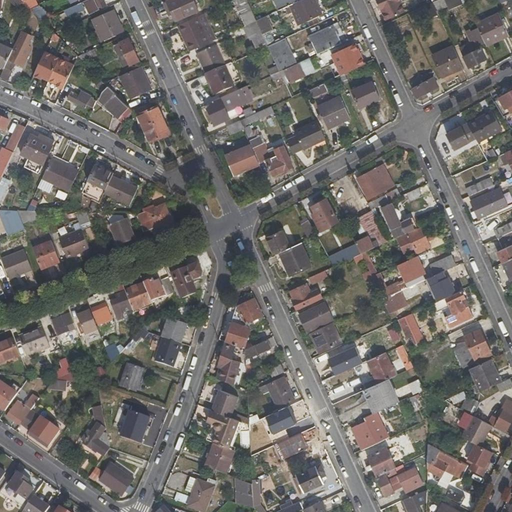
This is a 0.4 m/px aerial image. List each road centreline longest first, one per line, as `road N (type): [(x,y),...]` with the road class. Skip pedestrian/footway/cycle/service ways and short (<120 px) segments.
road 1 (residential): [(368,511),(258,269)]
road 2 (residential): [(140,511),(183,410),(223,279)]
road 3 (residential): [(414,123),(511,337)]
road 4 (residential): [(0,317),(206,231)]
road 5 (residential): [(236,218),(414,123)]
road 6 (residential): [(0,96),(180,181)]
road 7 (residential): [(210,167),(133,0)]
road 8 (residential): [(358,0),(414,123)]
road 9 (residential): [(0,437),(106,511)]
